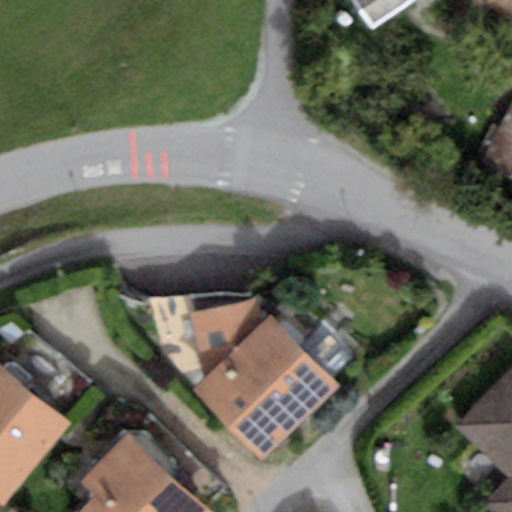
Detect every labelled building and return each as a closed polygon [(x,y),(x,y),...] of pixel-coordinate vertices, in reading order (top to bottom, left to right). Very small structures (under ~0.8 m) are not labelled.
[(352,0),(373,29),(416,0),(352,0)] [(511,0),(470,0),(480,13),(495,8),(507,27),(511,23),(511,0)] [(511,103),(480,164),(511,180),(511,103)] [(204,377),(191,390),(260,459),(334,386),(328,380),(353,355),(322,325),(302,345),(270,313),(263,320),(258,298),(189,314),(204,377)] [(0,506),(2,508),(72,423),(0,363),(0,506)] [(511,511),(511,368),(454,428),(506,479),(482,503),(490,511),(511,511)] [(96,496),(80,511),(214,511),(209,507),(226,489),(149,415),(82,483),(96,496)]
